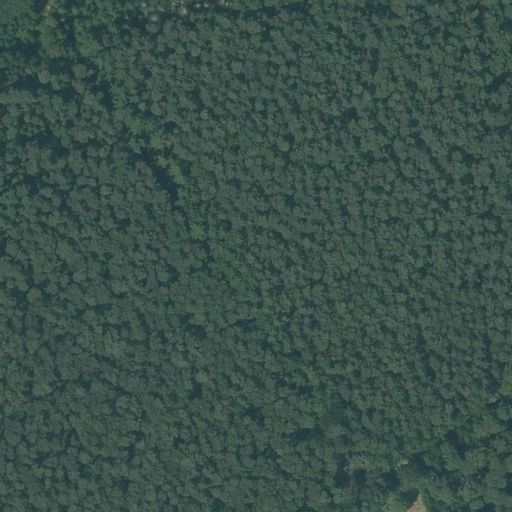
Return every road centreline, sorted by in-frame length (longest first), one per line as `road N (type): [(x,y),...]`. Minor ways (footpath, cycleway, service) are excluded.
road 1 (track): [(381,474),(359,465),(129,129)]
road 2 (track): [(511,386),(325,511)]
road 3 (track): [(129,129),(89,58),(142,25)]
